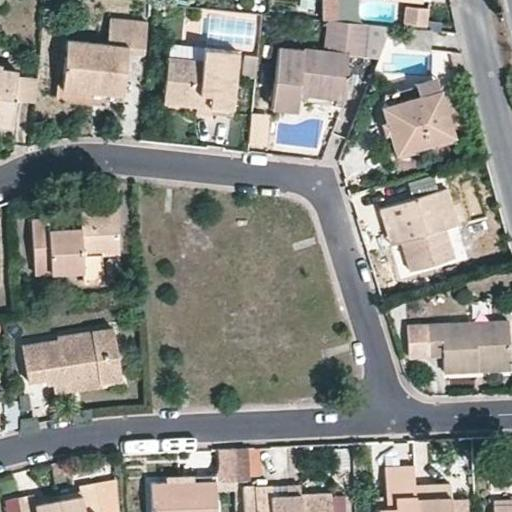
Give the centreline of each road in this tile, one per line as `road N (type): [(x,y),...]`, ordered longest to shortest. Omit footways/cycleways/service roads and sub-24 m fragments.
road 1 (residential): [(401,423),(325,190),(315,183),(102,160),(0,182)]
road 2 (residential): [(113,431),(401,423)]
road 3 (residential): [(471,0),(511,178)]
